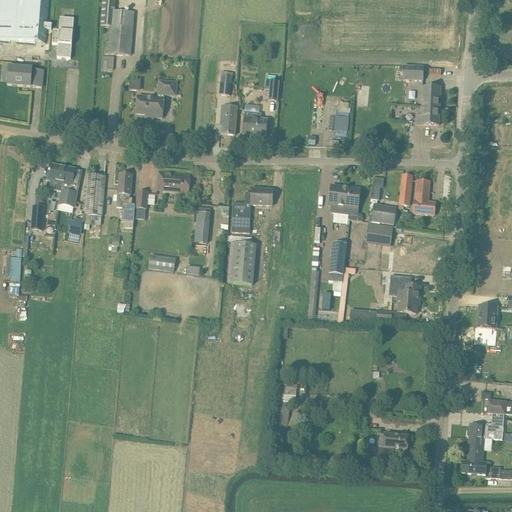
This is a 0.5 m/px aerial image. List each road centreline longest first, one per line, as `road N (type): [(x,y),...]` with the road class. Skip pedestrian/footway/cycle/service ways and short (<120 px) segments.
road 1 (unclassified): [(463,164),(132,153),(0,127)]
road 2 (unclassified): [(434,511),(463,164)]
